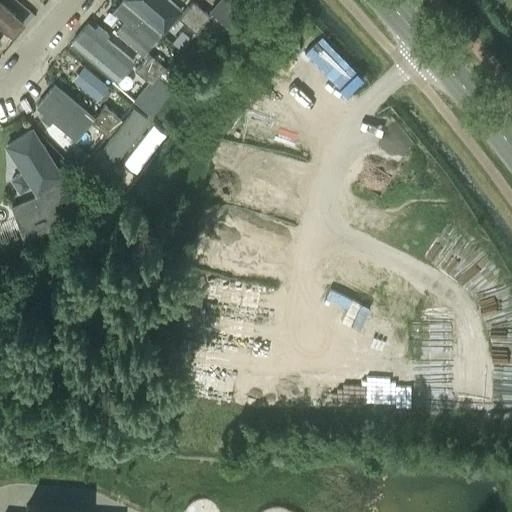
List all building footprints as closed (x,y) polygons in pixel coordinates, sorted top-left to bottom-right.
[(0,0),(0,24),(13,36),(30,16),(11,0),(0,0)] [(114,30),(142,53),(160,31),(121,0),(118,0),(111,9),(123,19),(114,30)] [(125,0),(163,30),(182,7),(173,0),(125,0)] [(192,1),(185,9),(202,23),(209,15),(192,1)] [(178,18),(195,32),(202,23),(185,9),(178,18)] [(117,79),(133,58),(104,35),(107,31),(96,22),(93,26),(86,20),(69,41),(117,79)] [(195,59),(215,34),(202,23),(195,32),(181,47),(195,59)] [(148,52),(141,61),(158,75),(165,67),(148,52)] [(158,75),(141,61),(134,70),(147,81),(151,83),(158,75)] [(82,63),(70,78),(96,98),(108,83),(82,63)] [(158,75),(151,83),(147,81),(132,99),(151,116),(163,100),(173,88),(172,87),(158,75)] [(75,137),(95,113),(54,80),(34,104),(41,110),(38,115),(48,123),(51,118),(75,137)] [(97,113),(114,127),(120,119),(104,105),(97,113)] [(90,122),(107,135),(114,127),(97,113),(90,122)] [(36,193),(64,174),(31,124),(3,143),(36,193)] [(28,213),(49,205),(45,194),(24,201),(28,213)] [(28,213),(24,201),(11,206),(15,217),(28,213)] [(227,321),(230,297),(206,295),(204,318),(227,321)]
